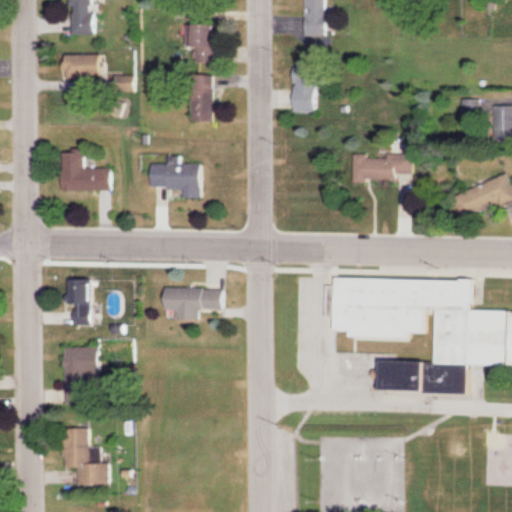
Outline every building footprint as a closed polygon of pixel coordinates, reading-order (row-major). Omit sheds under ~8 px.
[(76,0),(77,34),(102,34),(101,0),(76,0)] [(331,0),(309,0),(310,35),(332,35),(331,0)] [(201,64),(226,64),(226,24),(201,24),(201,64)] [(110,76),(110,54),(70,54),(70,76),(110,76)] [(299,113),(326,113),(326,63),(299,63),(299,113)] [(220,74),(198,74),(198,122),(220,122),(220,74)] [(468,115),(481,115),(481,100),(468,100),(468,115)] [(511,105),(499,106),(499,141),(511,141),(511,105)] [(69,190),(120,190),(120,168),(91,168),(91,151),(69,151),(69,190)] [(359,155),(359,179),(411,179),(412,156),(359,155)] [(159,163),(159,188),(191,189),(190,196),(209,196),(210,162),(175,161),(175,163),(159,163)] [(511,175),(464,193),(474,219),(511,204),(511,175)] [(511,363),(511,310),(481,310),(482,278),(340,277),(340,284),(334,284),(334,317),(340,317),(340,330),(357,330),(357,337),(418,337),(418,331),(435,331),(435,309),(445,310),(444,361),(394,360),(394,390),(478,391),(478,363),(511,363)] [(77,324),(101,324),(101,279),(77,279),(77,324)] [(208,307),(232,308),(232,287),(173,286),(172,309),(184,310),(183,318),(207,319),(208,307)] [(107,346),(71,346),(71,402),(107,402),(107,346)] [(115,462),(105,462),(105,447),(96,447),(96,427),(69,427),(69,467),(85,467),(85,484),(116,484),(115,462)]
